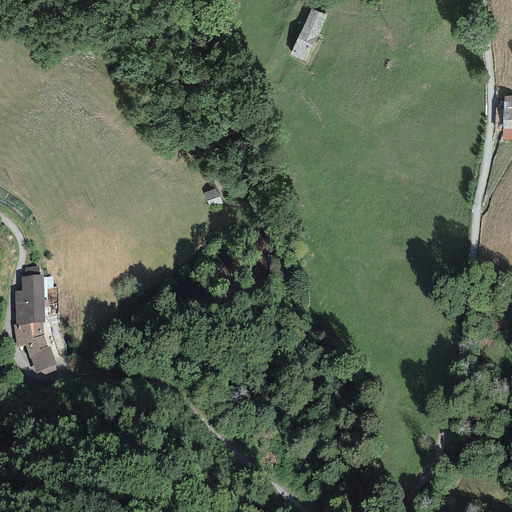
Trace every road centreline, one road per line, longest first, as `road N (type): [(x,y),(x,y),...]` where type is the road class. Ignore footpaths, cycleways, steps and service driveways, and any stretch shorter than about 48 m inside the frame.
road 1 (unclassified): [(408,511),(441,451),(467,339),(491,79),(479,0)]
road 2 (unclassified): [(0,218),(20,241),(8,332),(21,368),(64,382),(161,386),(305,511)]
